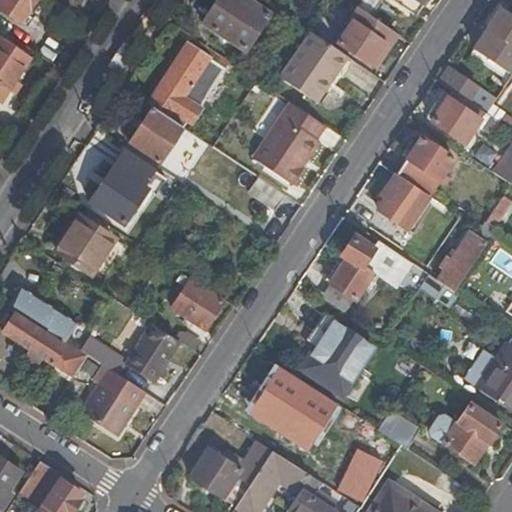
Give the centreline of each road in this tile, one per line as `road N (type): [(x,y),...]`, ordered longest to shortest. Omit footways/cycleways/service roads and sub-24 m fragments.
road 1 (residential): [(457,0),(125,493)]
road 2 (unclassified): [(0,217),(142,0)]
road 3 (residential): [(125,493),(0,412)]
